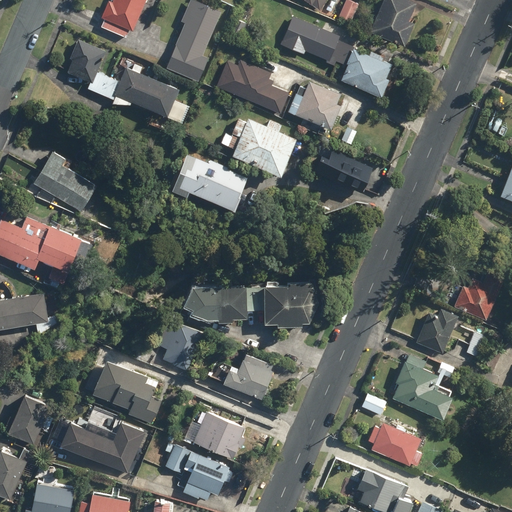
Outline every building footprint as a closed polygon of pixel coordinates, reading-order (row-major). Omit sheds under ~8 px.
[(147,0),(114,0),(113,0),(110,0),(104,17),(106,18),(102,26),(128,37),(131,29),(135,30),(147,0)] [(187,22),(168,66),(201,80),(210,57),(205,54),(223,10),(199,0),(191,0),(183,21),(187,22)] [(307,0),(321,10),(328,0),(307,0)] [(361,2),(357,0),(346,0),(339,17),(352,22),(361,2)] [(419,2),(414,0),(385,0),(372,32),(407,46),(417,22),(411,20),(419,2)] [(342,34),(294,14),(282,43),(306,53),(307,50),(331,60),(342,34)] [(249,22),(238,16),(230,31),(242,36),(249,22)] [(181,88),(127,66),(121,80),(100,71),(109,50),(80,38),(72,57),(74,58),(69,71),(92,81),(89,87),(116,99),(114,102),(133,103),(134,101),(169,116),(181,88)] [(394,63),(355,47),(342,78),(384,96),(391,78),(388,77),(394,63)] [(228,59),(218,84),(282,111),(291,90),(273,83),(275,79),(270,77),(273,71),(242,58),(239,64),(228,59)] [(297,91),(290,109),(333,127),(343,103),(339,101),(343,91),(311,78),(307,87),(301,85),(298,92),(297,91)] [(268,123),(250,115),(248,120),(240,117),(233,134),(226,132),(222,142),(236,147),(234,153),(283,173),(299,136),(281,128),(283,122),(271,117),(268,123)] [(56,148),(36,181),(82,209),(100,180),(65,159),(67,155),(56,148)] [(190,164),(182,183),(236,206),(250,175),(229,166),(229,165),(211,157),(210,161),(198,155),(193,166),(190,164)] [(355,155),(350,168),(373,176),(378,164),(355,155)] [(511,169),(502,193),(511,197),(511,169)] [(24,225),(3,216),(0,222),(0,250),(37,266),(41,256),(71,268),(84,235),(52,222),(52,224),(28,214),(24,225)] [(464,284),(455,305),(487,319),(506,275),(479,263),(469,286),(464,284)] [(291,278),(267,278),(267,320),(278,320),(278,323),(304,323),(304,320),(312,319),(322,297),(315,276),(291,276),(291,278)] [(250,279),(196,280),(188,299),(197,304),(195,308),(210,315),(220,315),(220,321),(235,321),(235,315),(250,315),(250,279)] [(46,290),(0,298),(0,326),(51,317),(46,290)] [(439,313),(431,309),(417,340),(444,351),(461,312),(443,305),(439,313)] [(168,347),(164,357),(173,361),(173,362),(188,369),(206,331),(181,319),(177,328),(165,323),(156,342),(168,347)] [(487,333),(475,329),(467,350),(479,354),(487,333)] [(278,362),(249,350),(248,352),(246,351),(241,364),(234,361),(225,381),(264,397),(278,362)] [(408,358),(407,358),(397,380),(399,380),(393,395),(446,417),(455,393),(435,386),(441,372),(425,365),(428,360),(411,353),(408,358)] [(150,374),(109,356),(94,391),(132,407),(130,412),(154,422),(164,398),(154,393),(158,384),(148,380),(150,374)] [(61,379),(50,375),(46,386),(57,390),(61,379)] [(388,400),(368,390),(362,404),(382,413),(388,400)] [(52,403),(27,391),(9,431),(36,442),(52,403)] [(247,423),(208,408),(202,421),(194,418),(186,436),(235,456),(240,444),(243,446),(248,435),(243,433),(247,423)] [(116,437),(73,418),(62,442),(129,472),(139,448),(147,429),(124,419),(116,437)] [(423,435),(385,419),(382,424),(380,423),(380,424),(377,423),(370,438),(375,441),(373,447),(411,463),(412,460),(418,463),(424,450),(418,447),(423,435)] [(177,441),(167,464),(182,471),(192,448),(177,441)] [(22,454),(3,446),(0,452),(0,492),(12,498),(28,461),(35,464),(40,453),(25,446),(22,454)] [(195,465),(185,490),(200,496),(201,495),(209,498),(212,490),(220,493),(232,463),(193,447),(188,462),(195,465)] [(366,489),(362,499),(394,511),(395,511),(397,509),(402,511),(409,511),(415,499),(406,495),(410,483),(408,482),(368,465),(359,486),(366,489)] [(71,511),(76,487),(39,480),(33,508),(27,507),(26,511),(71,511)] [(129,511),(133,498),(95,490),(93,501),(83,499),(80,511),(129,511)] [(170,511),(172,499),(158,497),(155,511),(170,511)] [(441,511),(443,508),(424,500),(418,511),(441,511)] [(371,511),(352,503),(348,511),(371,511)]
